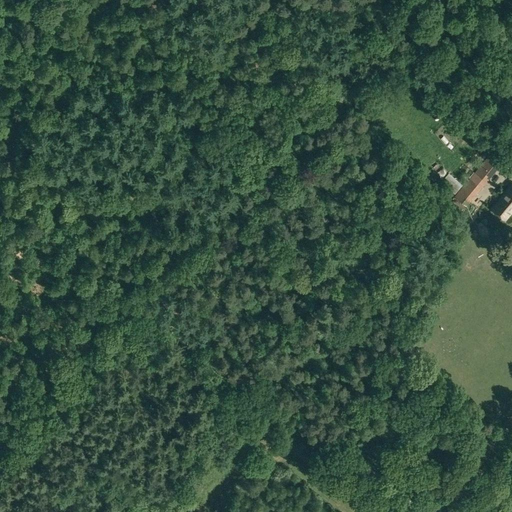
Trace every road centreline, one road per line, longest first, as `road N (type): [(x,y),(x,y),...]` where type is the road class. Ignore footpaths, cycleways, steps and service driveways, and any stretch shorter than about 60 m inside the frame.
road 1 (track): [(273,402),(153,316),(0,246)]
road 2 (track): [(191,267),(22,484)]
road 3 (track): [(417,511),(273,402)]
road 4 (unclassified): [(430,511),(511,420)]
